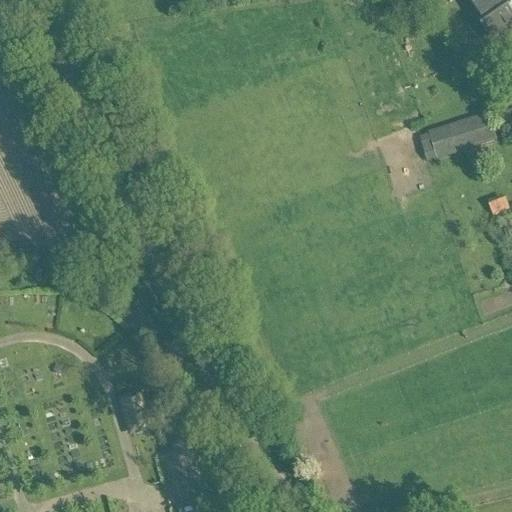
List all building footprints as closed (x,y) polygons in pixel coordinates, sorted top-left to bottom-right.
[(511,0),(466,0),(470,5),(466,7),(489,39),(511,23),(511,0)] [(481,62),(469,70),(481,87),(493,79),(481,62)] [(419,139),(427,165),(437,163),(496,144),(488,117),(419,139)] [(490,203),(493,214),(510,210),(507,199),(490,203)] [(133,434),(149,430),(140,397),(124,401),(133,434)]
